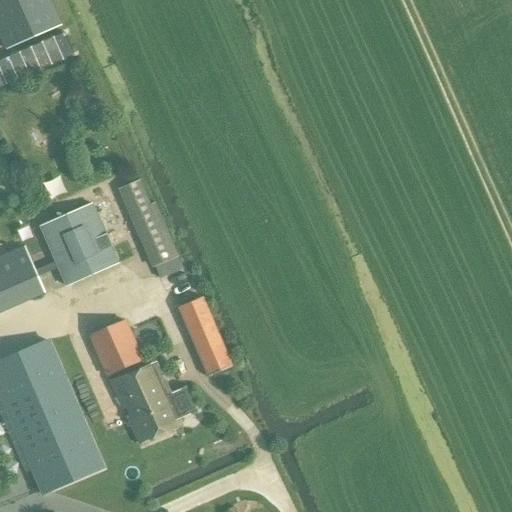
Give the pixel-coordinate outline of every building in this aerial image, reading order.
[(0,0),(0,37),(6,51),(56,29),(62,26),(50,0),(0,0)] [(178,257),(155,203),(151,205),(140,180),(118,190),(152,269),(178,257)] [(120,264),(93,204),(93,203),(38,227),(65,288),(120,264)] [(0,312),(44,293),(24,246),(0,257),(0,312)] [(202,298),(180,308),(210,377),(231,367),(202,298)] [(126,321),(89,337),(106,376),(143,359),(126,321)] [(0,394),(2,400),(17,435),(43,494),(103,469),(70,394),(48,341),(0,361),(0,394)] [(156,362),(110,381),(138,444),(183,426),(180,419),(196,412),(185,388),(171,394),(156,362)]
